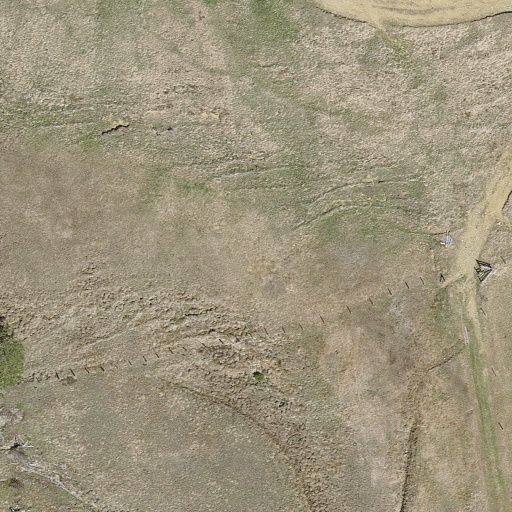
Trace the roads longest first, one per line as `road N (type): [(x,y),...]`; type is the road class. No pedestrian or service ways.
road 1 (track): [(511,180),(488,223),(468,290),(500,511)]
road 2 (track): [(343,0),(478,20),(511,12)]
